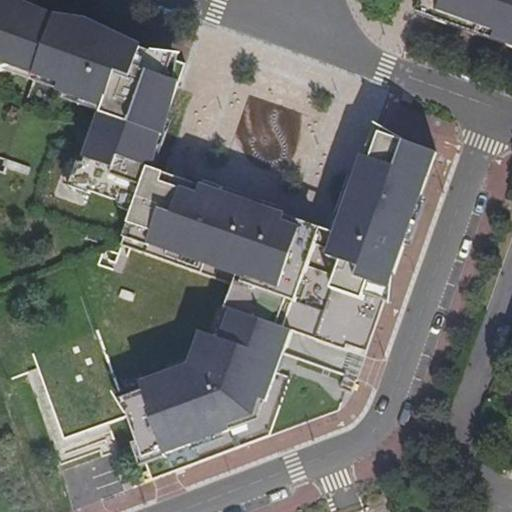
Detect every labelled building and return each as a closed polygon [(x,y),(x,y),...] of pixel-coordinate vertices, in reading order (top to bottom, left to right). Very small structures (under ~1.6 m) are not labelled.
[(511,0),(421,0),(417,14),(480,36),(483,28),(497,33),(494,42),(511,47),(511,0)] [(0,73),(9,70),(57,86),(54,94),(101,109),(81,167),(76,165),(67,191),(88,198),(89,196),(115,205),(118,212),(130,216),(145,170),(182,66),(114,42),(0,3),(0,73)] [(483,28),(480,36),(494,42),(497,33),(483,28)] [(9,70),(0,73),(0,75),(54,94),(57,86),(9,70)] [(275,216),(145,170),(130,216),(120,247),(233,286),(213,341),(199,336),(189,365),(115,393),(94,336),(32,360),(35,369),(64,445),(128,421),(152,483),(165,478),(269,439),(289,379),(275,374),(283,353),(290,333),(307,339),(361,358),(433,156),(369,134),(333,236),(275,216)] [(62,189),(67,191),(76,165),(70,163),(62,189)]
